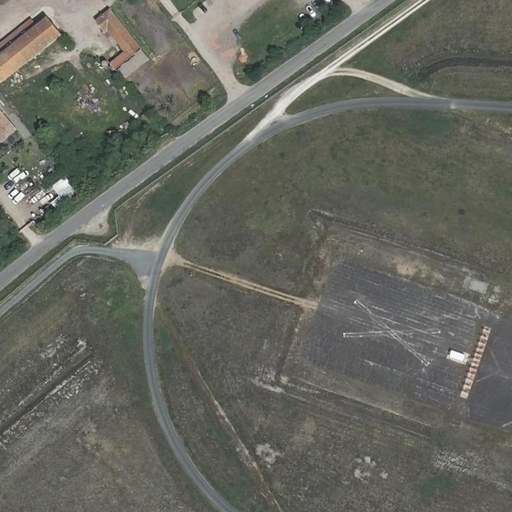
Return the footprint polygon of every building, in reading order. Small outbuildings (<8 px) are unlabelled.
[(129,87),(151,70),(137,53),(142,48),(109,6),(96,17),(105,29),(108,27),(126,50),(119,55),(122,59),(113,66),(129,87)] [(59,34),(46,16),(0,51),(0,76),(2,79),(59,34)] [(151,70),(156,67),(142,48),(137,53),(151,70)] [(122,59),(119,55),(110,62),(113,66),(122,59)] [(0,110),(0,130),(10,122),(0,110)]
